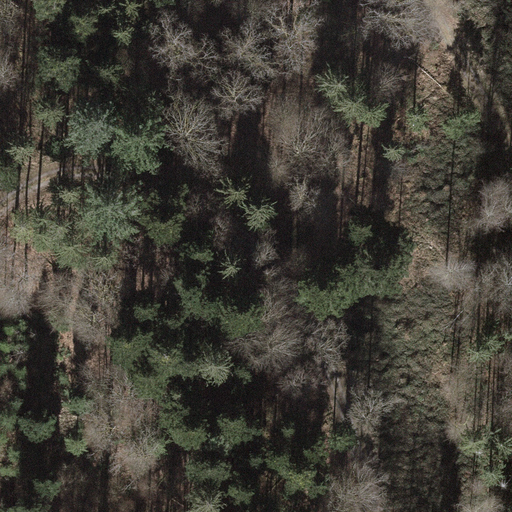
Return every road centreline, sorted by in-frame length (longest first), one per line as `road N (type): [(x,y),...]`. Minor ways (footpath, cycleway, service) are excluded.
road 1 (track): [(372,511),(341,385),(314,316),(297,280),(240,216),(147,174),(102,170),(55,183),(0,224)]
road 2 (track): [(511,144),(425,0)]
